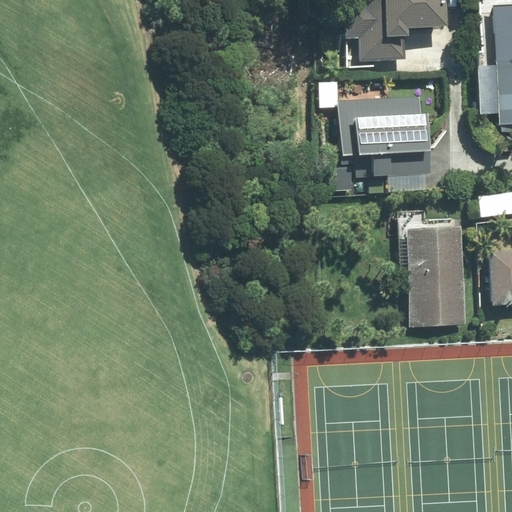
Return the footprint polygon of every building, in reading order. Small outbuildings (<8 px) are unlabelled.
[(428,0),(340,0),(342,16),(326,17),(328,46),(344,45),(346,68),(396,65),(394,36),(431,34),(428,0)] [(511,10),(477,13),(484,138),(511,136),(511,10)] [(315,173),(317,196),(343,194),(343,183),(420,178),(418,149),(409,150),(406,101),(325,106),(330,172),(315,173)] [(397,331),(458,327),(451,230),(390,234),(397,331)] [(475,259),(478,311),(511,309),(511,261),(511,257),(475,259)]
